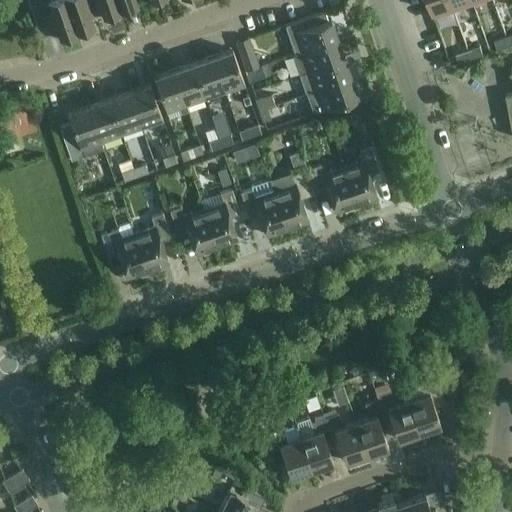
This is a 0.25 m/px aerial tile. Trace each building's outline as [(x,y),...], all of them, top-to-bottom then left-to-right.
[(57,36),(75,30),(64,0),(27,0),(39,37),(56,31),(57,36)] [(64,0),(75,30),(92,25),(88,14),(94,12),(89,0),(64,0)] [(89,0),(94,12),(99,10),(101,15),(119,9),(115,0),(89,0)] [(115,0),(119,9),(135,3),(134,0),(115,0)] [(427,0),(434,16),(453,9),(450,0),(427,0)] [(450,0),(453,9),(472,3),(471,0),(450,0)] [(284,24),(294,53),(337,38),(330,18),(326,20),(323,11),(284,24)] [(249,36),(235,41),(245,70),(253,67),(259,65),(249,36)] [(505,36),(494,40),(497,49),(508,45),(505,36)] [(299,73),(344,57),(337,38),(294,53),(292,54),(299,73)] [(290,44),(278,47),(281,64),(294,62),(290,44)] [(421,52),(428,66),(444,58),(437,44),(421,52)] [(479,45),(467,50),(470,58),(482,54),(479,45)] [(232,48),(212,55),(224,91),(244,84),(232,48)] [(467,50),(455,53),(458,62),(470,58),(467,50)] [(212,55),(192,62),(205,97),(224,91),(212,55)] [(299,73),(306,92),(350,77),(344,57),(299,73)] [(192,62),(173,69),(185,104),(205,97),(192,62)] [(253,67),(245,70),(249,81),(257,78),(265,75),(261,64),(259,65),(253,67)] [(187,109),(185,104),(173,69),(153,75),(168,116),(187,109)] [(357,96),(350,77),(306,92),(312,112),(357,96)] [(150,83),(129,90),(141,127),(162,119),(150,83)] [(129,90),(108,97),(121,134),(141,127),(129,90)] [(0,109),(12,128),(29,117),(13,92),(0,100),(0,109)] [(263,95),(255,98),(259,109),(267,106),(276,103),(272,92),(263,95)] [(108,97),(88,105),(101,141),(121,134),(108,97)] [(74,132),(62,136),(71,159),(83,155),(103,148),(101,141),(88,105),(67,112),(74,132)] [(267,106),(259,109),(263,120),(270,117),(267,106)] [(249,136),(260,132),(257,123),(246,127),(249,136)] [(229,133),(218,137),(221,145),(232,142),(229,133)] [(218,137),(207,140),(210,149),(221,145),(218,137)] [(254,142),(243,146),(247,157),(258,153),(254,142)] [(182,159),(193,155),(190,146),(179,150),(182,159)] [(362,159),(343,166),(356,203),(376,196),(369,174),(379,170),(370,146),(359,150),(362,159)] [(299,151),(288,155),(293,168),(304,164),(299,151)] [(164,165),(177,161),(174,152),(161,156),(164,165)] [(144,162),(132,167),(135,175),(147,171),(144,162)] [(335,210),(356,203),(343,166),(323,173),(320,163),(308,167),(317,192),(327,188),(335,210)] [(132,167),(120,171),(123,179),(135,175),(132,167)] [(225,167),(217,170),(222,184),(230,182),(225,167)] [(278,188),(274,190),(287,227),(307,220),(300,198),(310,194),(302,170),(278,178),(276,183),(278,188)] [(251,187),(240,191),(248,216),(258,212),(266,234),(287,227),(274,190),(270,179),(251,185),(251,187)] [(222,201),(203,208),(216,245),(236,238),(229,216),(239,212),(231,188),(219,192),(222,201)] [(195,252),(216,245),(203,208),(183,215),(180,205),(169,209),(177,234),(188,230),(195,252)] [(154,225),(134,232),(147,269),(168,262),(160,240),(171,236),(162,212),(150,216),(154,225)] [(147,269),(134,232),(130,220),(119,224),(118,227),(111,229),(100,233),(108,258),(119,254),(126,276),(147,269)] [(384,368),(368,373),(373,388),(389,384),(384,368)] [(475,370),(460,371),(462,384),(476,383),(475,370)] [(429,392),(408,399),(419,430),(440,423),(434,406),(445,402),(436,376),(425,380),(429,392)] [(390,388),(377,392),(379,399),(383,409),(387,407),(398,438),(419,430),(408,399),(396,404),(392,394),(390,388)] [(376,411),(383,409),(379,399),(365,404),(369,417),(357,421),(368,453),(389,446),(376,411)] [(346,461),(368,453),(357,421),(343,426),(339,413),(325,417),(328,427),(334,425),(346,461)] [(322,429),(328,427),(325,417),(310,422),(314,432),(301,436),(312,467),(333,460),(322,429)] [(284,431),(271,436),(274,446),(280,444),(286,461),(283,463),(281,466),(283,472),(287,473),(290,472),(291,474),(312,467),(301,436),(287,441),(284,431)] [(212,471),(211,475),(218,478),(220,475),(222,470),(214,467),(212,471)] [(10,492),(29,480),(22,469),(2,481),(10,492)] [(188,497),(197,477),(187,472),(171,478),(175,491),(188,497)] [(217,511),(219,511),(254,511),(258,506),(245,500),(247,496),(228,487),(217,511)] [(446,511),(442,501),(434,504),(429,506),(424,492),(403,499),(407,511),(446,511)] [(23,501),(28,509),(37,504),(31,495),(23,501)] [(407,511),(403,499),(395,502),(393,497),(377,502),(380,511),(407,511)] [(17,511),(23,511),(28,509),(23,501),(13,506),(17,511)] [(380,511),(377,502),(376,503),(378,508),(365,511),(380,511)]
